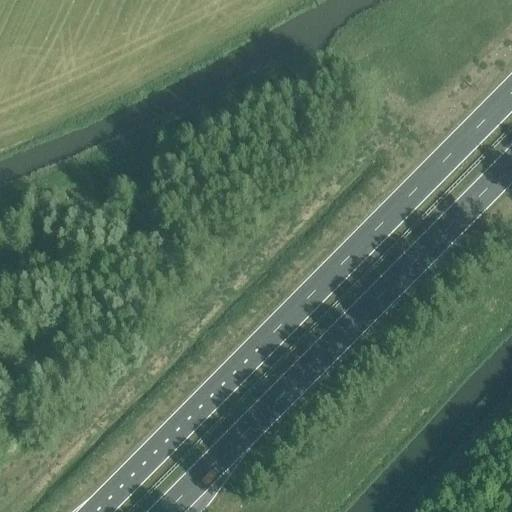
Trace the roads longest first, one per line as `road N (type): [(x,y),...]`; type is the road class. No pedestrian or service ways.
road 1 (trunk): [(511,89),(92,511)]
road 2 (trunk): [(164,511),(511,160)]
